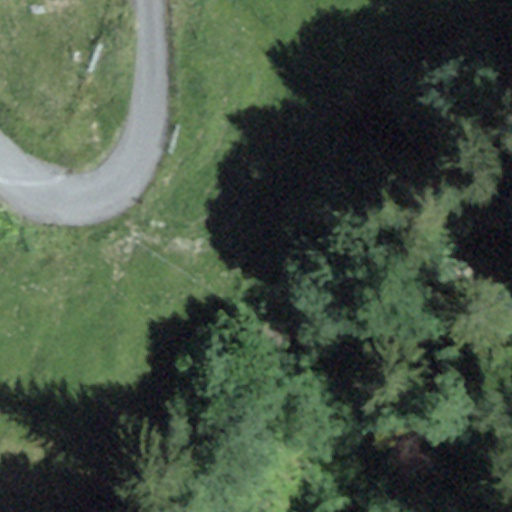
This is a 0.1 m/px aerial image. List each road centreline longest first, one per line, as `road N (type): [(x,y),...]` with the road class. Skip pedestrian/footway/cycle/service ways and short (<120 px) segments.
road 1 (track): [(153,0),(146,149),(132,181),(102,203)]
road 2 (track): [(102,203),(65,206),(38,195),(0,147)]
